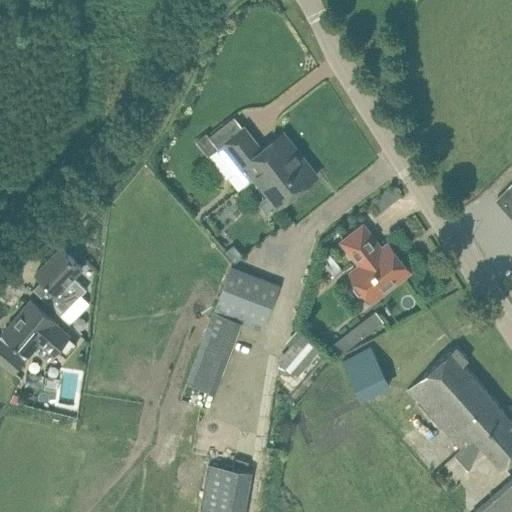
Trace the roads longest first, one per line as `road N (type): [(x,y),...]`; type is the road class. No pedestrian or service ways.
road 1 (tertiary): [(511,334),(308,0)]
road 2 (unclassified): [(0,256),(104,169),(137,129),(181,40),(212,0)]
